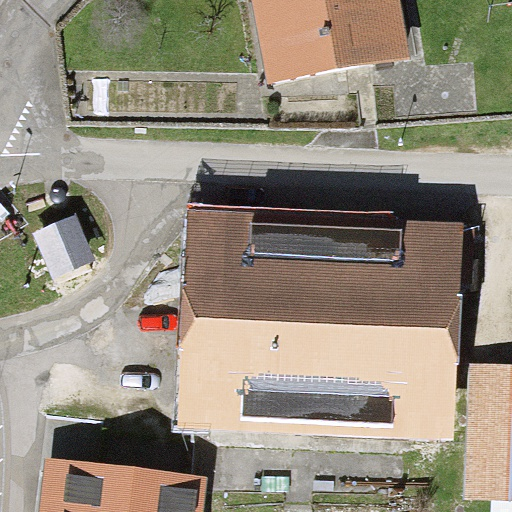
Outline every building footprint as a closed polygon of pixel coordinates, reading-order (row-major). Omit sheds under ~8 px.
[(393,0),(256,0),(273,79),(405,51),(393,0)] [(182,221),(179,424),(463,428),(467,225),(182,221)] [(76,225),(32,236),(43,281),(88,270),(76,225)] [(511,494),(511,395),(469,395),(467,493),(511,494)] [(41,511),(198,511),(200,484),(45,473),(41,511)]
